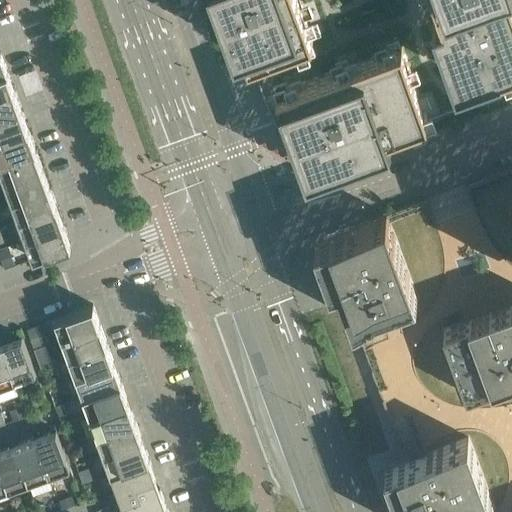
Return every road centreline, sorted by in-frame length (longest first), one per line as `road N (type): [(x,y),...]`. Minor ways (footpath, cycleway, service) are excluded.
road 1 (tertiary): [(363,511),(259,221)]
road 2 (tertiary): [(221,233),(322,511)]
road 3 (residential): [(23,0),(119,269)]
road 4 (unclassified): [(259,221),(511,125)]
road 5 (residential): [(119,269),(208,511)]
road 6 (tertiary): [(134,0),(221,233)]
road 7 (tertiary): [(259,221),(175,0)]
road 8 (residential): [(0,312),(119,269)]
